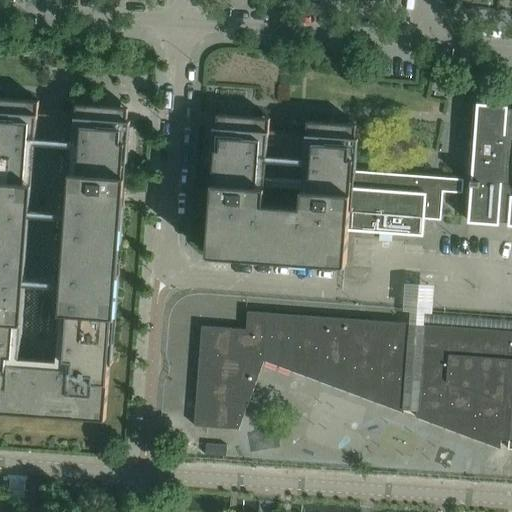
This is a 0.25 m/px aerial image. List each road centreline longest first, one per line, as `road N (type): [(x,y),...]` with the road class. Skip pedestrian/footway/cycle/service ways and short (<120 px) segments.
road 1 (residential): [(0,468),(511,507)]
road 2 (residential): [(172,261),(167,236),(184,24)]
road 3 (residential): [(421,39),(184,24)]
road 4 (residential): [(184,24),(0,8)]
